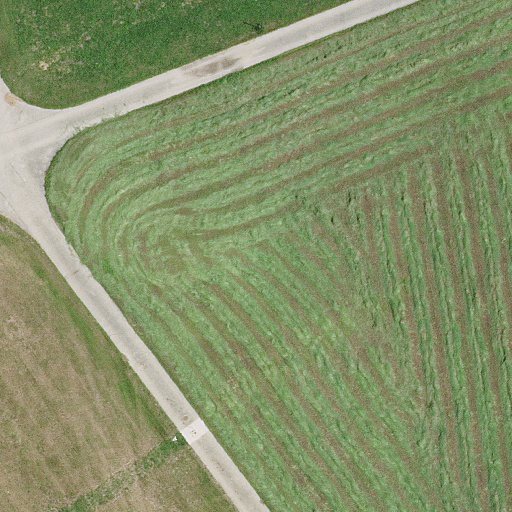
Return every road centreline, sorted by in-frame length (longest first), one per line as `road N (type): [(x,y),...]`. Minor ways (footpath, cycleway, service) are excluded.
road 1 (unclassified): [(0,155),(36,223),(261,511)]
road 2 (unclassified): [(0,147),(398,0)]
